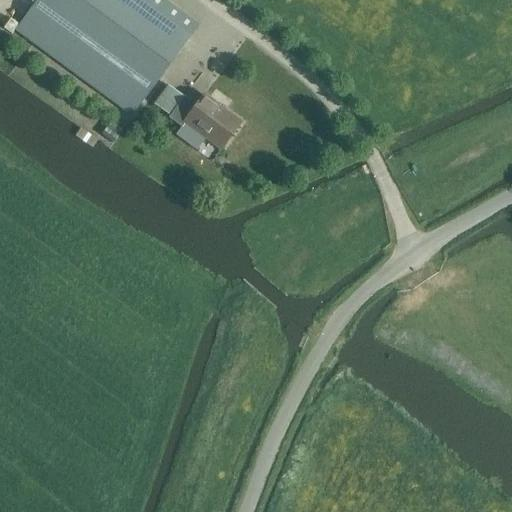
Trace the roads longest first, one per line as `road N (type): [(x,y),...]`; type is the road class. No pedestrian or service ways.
road 1 (unclassified): [(244,511),(288,405),(338,320),(375,282),(511,195)]
road 2 (track): [(206,0),(327,95),(364,138),(413,256)]
